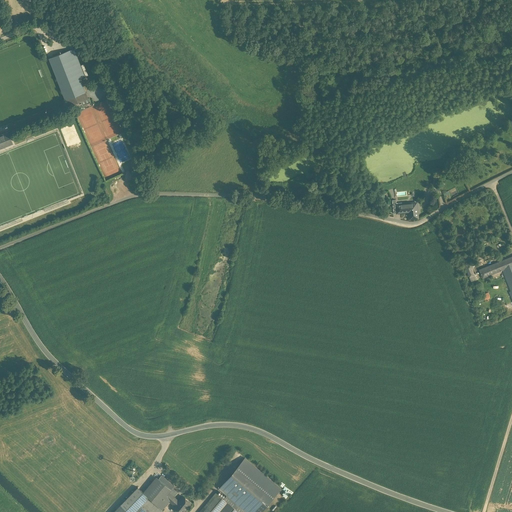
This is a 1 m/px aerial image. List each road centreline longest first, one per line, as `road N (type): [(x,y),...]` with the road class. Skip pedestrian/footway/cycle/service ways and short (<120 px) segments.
road 1 (secondary): [(0,276),(49,350),(138,433),(242,424),(448,511)]
road 2 (unclassified): [(511,173),(420,222),(261,197),(135,194),(0,247)]
